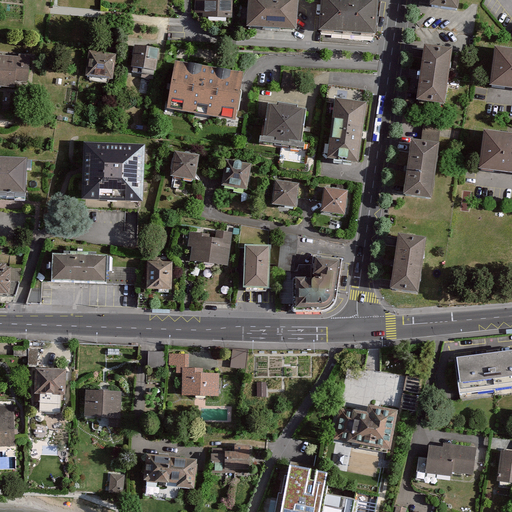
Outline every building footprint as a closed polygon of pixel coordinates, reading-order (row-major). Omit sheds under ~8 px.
[(194,0),(194,12),(232,15),(233,0),(194,0)] [(250,0),(248,24),(296,29),(298,0),(250,0)] [(321,0),(319,30),(376,35),(378,0),(321,0)] [(460,0),(430,0),(430,8),(460,11),(460,0)] [(453,48),(423,45),(417,100),(447,103),(453,48)] [(136,46),(132,66),(157,71),(161,51),(136,46)] [(490,88),(511,90),(511,49),(496,47),(490,88)] [(117,58),(88,53),(84,78),(113,83),(117,58)] [(31,61),(0,59),(0,89),(16,91),(17,79),(30,80),(31,61)] [(177,61),(167,108),(236,121),(244,73),(177,61)] [(285,72),(282,84),(303,89),(304,74),(285,72)] [(270,103),(265,138),(303,143),(307,108),(270,103)] [(335,104),(326,163),(359,168),(368,108),(335,104)] [(424,125),(421,143),(438,145),(441,127),(424,125)] [(511,133),(484,130),(480,170),(511,173),(511,133)] [(145,147),(85,144),(83,201),(142,204),(145,147)] [(439,148),(411,144),(403,201),(431,204),(439,148)] [(175,154),(170,179),(195,184),(199,159),(175,154)] [(0,201),(30,203),(32,161),(0,159),(0,201)] [(225,161),(221,186),(248,191),(253,166),(225,161)] [(275,185),(272,208),(297,211),(299,187),(275,185)] [(323,191),(320,214),(345,218),(349,195),(323,191)] [(192,248),(190,263),(228,268),(232,234),(216,232),(216,237),(190,233),(188,248),(192,248)] [(299,236),(280,235),(280,271),(299,271),(299,236)] [(427,240),(397,236),(390,291),(420,295),(427,240)] [(271,249),(245,248),(245,291),(270,291),(271,249)] [(108,255),(55,256),(55,285),(109,284),(109,272),(108,255)] [(315,282),(295,281),(295,313),(324,313),(331,312),(335,306),(338,300),(343,264),(316,262),(315,282)] [(0,263),(0,292),(10,294),(12,264),(0,263)] [(172,265),(147,265),(147,292),(172,292),(172,265)] [(138,272),(109,272),(109,284),(138,284),(138,272)] [(246,370),(247,350),(232,350),(231,369),(246,370)] [(511,353),(457,359),(460,392),(511,386),(511,353)] [(166,354),(150,354),(150,369),(166,369),(166,354)] [(189,356),(171,356),(171,366),(177,366),(177,373),(184,373),(184,395),(220,395),(220,374),(202,374),(203,370),(189,369),(189,356)] [(67,371),(37,370),(35,394),(66,396),(67,371)] [(266,382),(257,382),(257,396),(266,396),(266,382)] [(122,393),(87,391),(87,417),(121,418),(122,393)] [(14,407),(0,407),(0,444),(15,444),(14,407)] [(399,412),(371,407),(370,413),(355,410),(355,413),(342,411),(337,441),(392,450),(399,412)] [(476,448),(444,445),(444,448),(430,447),(428,474),(451,476),(451,472),(474,474),(476,448)] [(250,446),(237,446),(237,453),(227,453),(227,456),(213,456),(213,474),(236,474),(236,471),(250,471),(250,446)] [(344,474),(378,475),(379,454),(345,453),(344,474)] [(511,454),(501,453),(497,484),(511,485),(511,454)] [(169,484),(171,458),(149,456),(147,482),(169,484)] [(196,460),(171,458),(169,484),(194,487),(196,460)] [(288,466),(279,511),(322,511),(330,473),(288,466)] [(125,476),(109,476),(109,494),(124,494),(125,476)]
